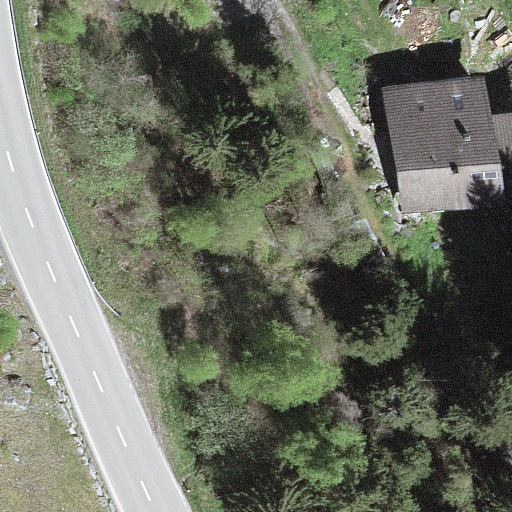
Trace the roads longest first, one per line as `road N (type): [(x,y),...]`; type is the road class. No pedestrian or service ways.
road 1 (tertiary): [(156,511),(49,265),(0,116)]
road 2 (track): [(266,0),(294,77),(319,109)]
